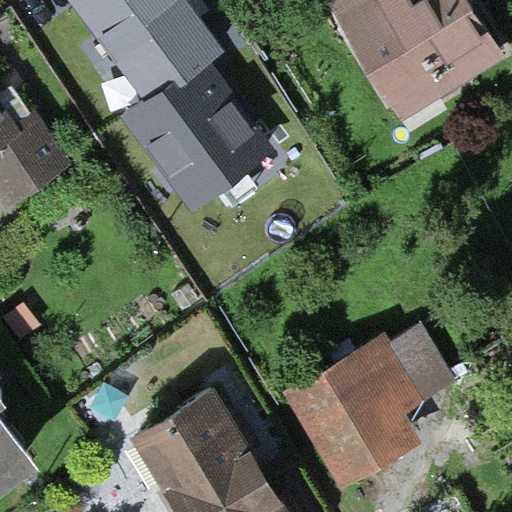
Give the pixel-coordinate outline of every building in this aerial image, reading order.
[(221,51),(184,0),(68,0),(140,100),(120,114),(189,210),(274,149),(226,81),(210,59),(221,51)] [(324,0),(400,120),(505,55),(471,0),(324,0)] [(14,117),(0,96),(0,211),(75,161),(35,102),(14,117)] [(381,333),(283,391),(340,487),(420,440),(406,416),(455,386),(419,326),(388,344),(381,333)] [(0,493),(40,464),(0,410),(0,402),(8,397),(0,386),(0,493)] [(248,444),(216,390),(128,444),(170,511),(289,511),(282,500),(248,444)]
